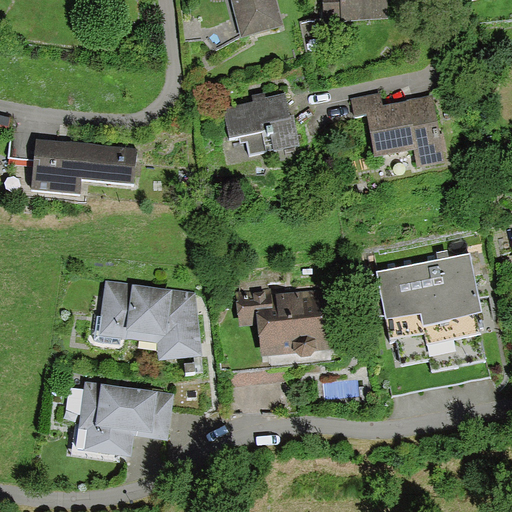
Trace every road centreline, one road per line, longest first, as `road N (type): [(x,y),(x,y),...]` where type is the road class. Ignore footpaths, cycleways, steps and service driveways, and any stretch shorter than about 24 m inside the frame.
road 1 (residential): [(0,492),(91,501),(136,491),(210,444),(256,430),(380,433)]
road 2 (residential): [(0,104),(136,123),(158,110),(172,65),(166,0)]
